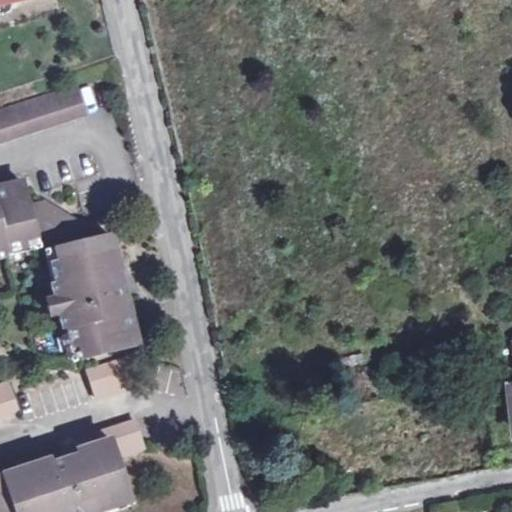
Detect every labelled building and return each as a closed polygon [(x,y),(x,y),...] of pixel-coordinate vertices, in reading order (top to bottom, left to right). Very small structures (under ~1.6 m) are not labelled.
[(0,112),(0,142),(85,115),(77,87),(0,112)] [(79,345),(83,358),(136,345),(125,299),(120,300),(113,270),(118,269),(110,236),(88,241),(83,224),(45,202),(27,206),(22,183),(0,187),(0,254),(24,249),(23,241),(36,239),(56,249),(59,263),(52,265),(60,296),(52,298),(58,316),(64,314),(72,347),(79,345)] [(37,246),(36,239),(23,241),(24,249),(37,246)] [(49,250),(52,265),(59,263),(56,249),(49,250)] [(58,316),(52,298),(46,298),(51,318),(58,316)] [(75,360),(83,358),(79,345),(72,347),(75,360)] [(88,372),(97,401),(136,388),(127,359),(88,372)] [(0,387),(0,417),(17,412),(9,385),(0,387)] [(115,499),(128,495),(116,460),(145,450),(135,422),(74,442),(80,457),(51,465),(50,461),(0,477),(0,511),(100,511),(118,506),(115,499)] [(130,503),(128,495),(115,499),(118,506),(130,503)]
